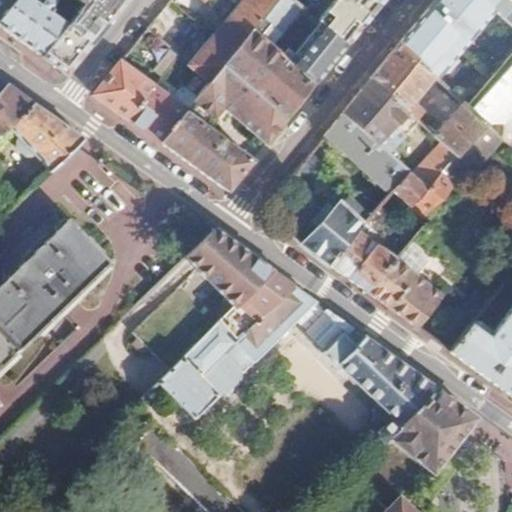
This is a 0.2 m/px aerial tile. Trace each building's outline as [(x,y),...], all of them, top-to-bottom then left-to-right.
[(33,0),(12,0),(0,15),(0,25),(39,55),(72,15),(63,7),(54,0),(39,0),(37,3),(33,0)] [(0,0),(0,15),(12,0),(0,0)] [(75,0),(81,4),(72,15),(39,55),(64,73),(123,0),(75,0)] [(81,4),(75,0),(68,0),(63,7),(72,15),(81,4)] [(202,0),(203,0),(239,0),(189,64),(209,80),(249,30),(273,0),(202,0)] [(300,10),(288,0),(273,0),(249,30),(269,46),(300,10)] [(377,0),(288,0),(300,10),(317,24),(343,45),(377,0)] [(485,0),(429,0),(424,6),(397,41),(432,76),(471,32),(493,7),(485,0)] [(511,24),(511,44),(501,57),(490,70),(511,90),(511,0),(499,0),(493,7),(511,24)] [(343,45),(317,24),(293,54),(284,47),(279,54),(313,83),(343,45)] [(249,30),(209,80),(185,111),(160,141),(228,190),(252,160),(206,127),(220,109),(264,144),(313,83),(279,54),(269,46),(249,30)] [(397,41),(370,76),(405,109),(414,117),(421,109),(412,101),(432,76),(397,41)] [(177,54),(168,47),(147,74),(156,81),(177,54)] [(151,87),(119,64),(94,95),(127,118),(151,87)] [(511,90),(490,70),(462,105),(481,124),(487,117),(502,119),(511,108),(511,90)] [(0,92),(10,83),(0,75),(0,92)] [(370,76),(341,112),(387,152),(404,133),(394,123),(405,109),(370,76)] [(23,92),(10,83),(0,92),(0,139),(11,128),(38,103),(23,92)] [(185,111),(151,87),(127,118),(160,141),(185,111)] [(462,105),(458,101),(433,134),(440,141),(455,154),(481,124),(462,105)] [(38,103),(11,128),(52,172),(88,139),(71,127),(38,103)] [(421,109),(414,117),(427,129),(434,121),(421,109)] [(341,112),(323,135),(385,191),(389,186),(405,168),(387,152),(341,112)] [(394,256),(365,290),(448,349),(471,321),(482,307),(511,270),(511,216),(456,283),(452,279),(442,292),(401,261),(418,241),(422,244),(476,181),(469,175),(499,141),(481,124),(455,154),(441,170),(453,181),(422,216),(426,219),(400,249),(394,256)] [(455,154),(440,141),(412,174),(427,186),(441,170),(455,154)] [(103,226),(131,198),(100,167),(71,195),(103,226)] [(405,168),(389,186),(417,211),(422,216),(453,181),(441,170),(427,186),(412,174),(405,168)] [(307,221),(314,226),(300,243),(325,261),(353,227),(366,212),(343,192),(326,211),(319,206),(307,221)] [(374,202),(366,212),(353,227),(359,231),(366,223),(372,227),(385,211),(374,202)] [(422,216),(417,211),(392,242),(400,249),(426,219),(422,216)] [(0,368),(109,263),(67,218),(0,282),(0,368)] [(359,231),(353,227),(325,261),(365,290),(394,256),(359,231)] [(213,229),(187,254),(238,303),(222,319),(219,322),(236,340),(294,287),(213,229)] [(465,267),(456,259),(448,269),(457,276),(465,267)] [(236,340),(219,322),(156,381),(191,418),(217,393),(199,375),(223,354),(239,372),(314,302),(294,287),(236,340)] [(511,302),(487,333),(464,361),(511,395),(511,302)] [(492,315),(482,307),(471,321),(481,329),(492,315)] [(481,329),(471,321),(448,349),(464,361),(487,333),(481,329)] [(476,417),(434,387),(387,434),(429,468),(473,421),(476,417)] [(241,511),(154,420),(131,441),(199,511),(241,511)] [(414,511),(396,495),(379,511),(414,511)]
